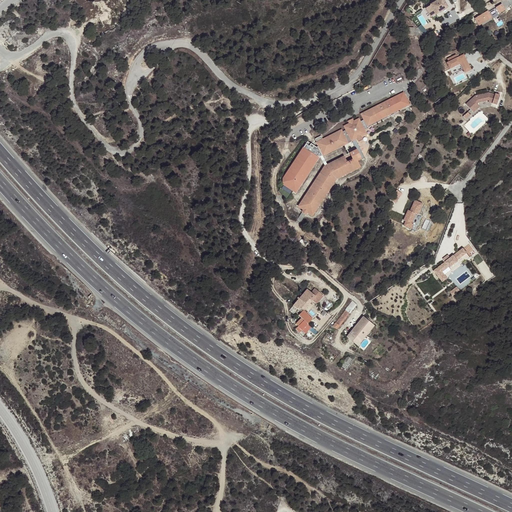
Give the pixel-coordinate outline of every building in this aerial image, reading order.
[(440,0),(426,9),(431,18),(437,14),(448,8),(443,0),(440,0)] [(498,8),(502,14),(509,10),(505,4),(498,8)] [(497,9),(477,18),(480,25),(500,16),(497,9)] [(455,57),(454,55),(445,58),(446,61),(445,62),(447,68),(458,63),(462,73),(468,70),(461,55),(455,57)] [(409,105),(403,93),(361,114),(364,121),(361,122),(359,118),(353,121),(349,123),(344,126),(345,130),(341,131),(340,129),(323,138),(317,141),(316,142),(317,145),(315,147),(306,141),(281,177),(281,183),(293,191),(317,157),(350,141),(355,150),(349,153),(351,158),(345,161),(343,157),(326,165),(298,209),(304,213),(308,216),(313,219),(336,183),(360,170),(357,164),(361,162),(362,163),(366,161),(356,141),(357,140),(361,138),(362,138),(360,134),(364,131),(363,128),(394,113),(409,105)] [(465,106),(472,114),(478,108),(476,106),(478,104),(488,102),(492,103),(491,105),(496,106),(499,97),(494,95),(494,96),(488,94),(474,97),(465,106)] [(396,116),(394,113),(363,128),(364,131),(365,132),(396,116)] [(422,204),(415,200),(410,211),(408,210),(403,220),(405,221),(404,226),(411,229),(413,224),(411,223),(415,214),(417,215),(422,204)] [(467,246),(461,250),(465,255),(468,259),(474,254),(467,246)] [(465,255),(461,250),(448,260),(447,261),(444,258),(441,261),(443,264),(432,272),(438,280),(442,276),(440,273),(447,268),(448,269),(456,263),(455,262),(465,255)] [(454,288),(448,293),(451,297),(458,292),(454,288)] [(316,297),(308,290),(293,306),(301,313),(298,317),(301,319),(295,325),(304,334),(310,328),(307,325),(312,320),(303,312),(304,310),(316,297)] [(313,300),(306,309),(309,311),(316,302),(313,300)] [(357,305),(352,302),(332,327),(337,331),(357,305)] [(374,326),(362,317),(346,337),(358,346),(374,326)] [(337,371),(341,374),(351,360),(347,358),(337,371)]
